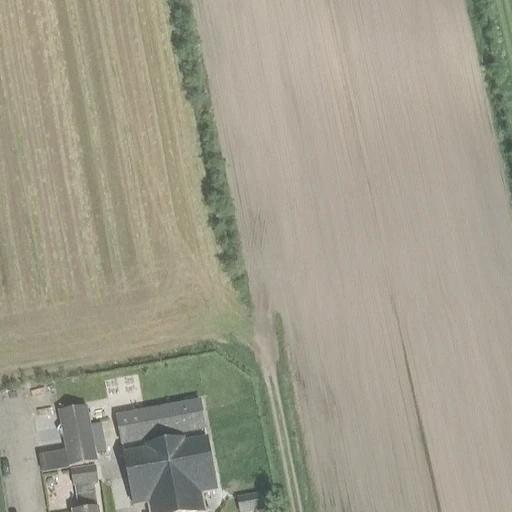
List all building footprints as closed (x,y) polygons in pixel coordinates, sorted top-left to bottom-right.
[(200,403),(117,418),(126,470),(125,471),(125,473),(127,473),(129,484),(127,485),(128,487),(129,487),(133,508),(148,505),(149,511),(209,511),(210,510),(205,511),(202,495),(216,492),(212,471),(214,471),(214,468),(212,469),(210,457),(211,456),(211,454),(209,455),(207,441),(206,441),(205,432),(205,431),(200,403)] [(104,421),(102,406),(87,409),(90,424),(104,421)] [(69,469),(97,464),(89,424),(87,409),(59,414),(69,469)] [(71,471),(73,487),(75,487),(93,484),(97,484),(95,468),(71,471)] [(97,510),(93,484),(75,487),(78,511),(97,511),(98,510),(97,510)] [(257,511),(273,509),(270,493),(237,499),(239,511),(257,511)]
